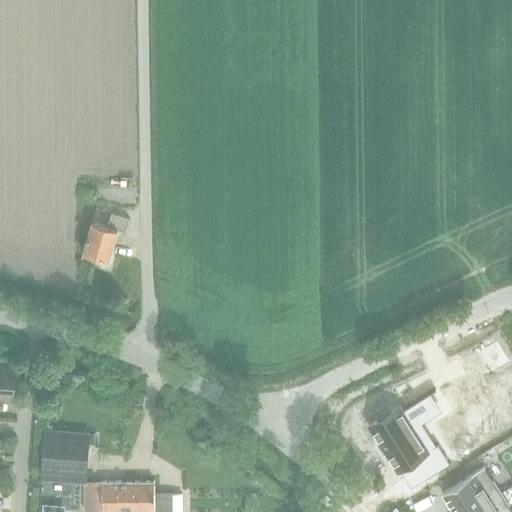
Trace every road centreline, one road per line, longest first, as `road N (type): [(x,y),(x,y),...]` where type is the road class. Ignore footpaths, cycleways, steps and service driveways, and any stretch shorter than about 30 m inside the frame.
road 1 (unclassified): [(130,354),(144,321),(142,0)]
road 2 (unclassified): [(269,422),(327,382),(511,296)]
road 3 (unclassified): [(269,422),(130,354)]
road 4 (unclassified): [(130,354),(0,313)]
road 5 (unclassified): [(358,511),(269,422)]
